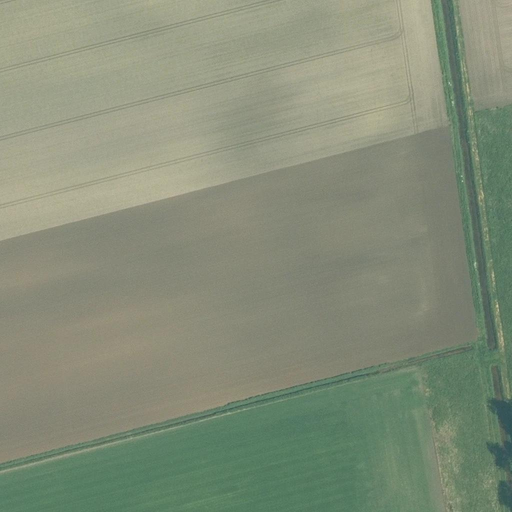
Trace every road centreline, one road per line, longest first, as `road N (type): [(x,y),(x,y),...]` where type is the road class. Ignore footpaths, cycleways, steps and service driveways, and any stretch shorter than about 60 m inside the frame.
road 1 (track): [(436,0),(505,511)]
road 2 (track): [(456,0),(511,391)]
